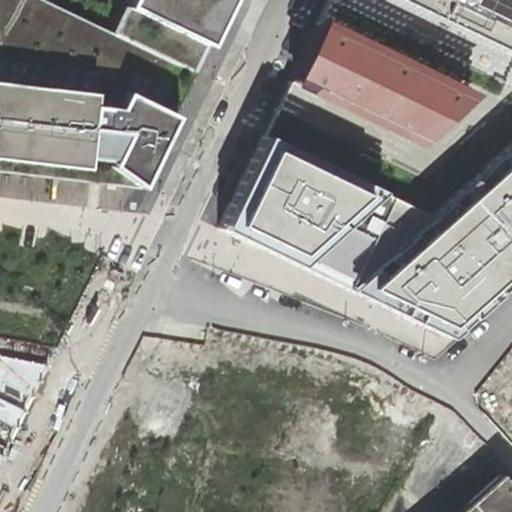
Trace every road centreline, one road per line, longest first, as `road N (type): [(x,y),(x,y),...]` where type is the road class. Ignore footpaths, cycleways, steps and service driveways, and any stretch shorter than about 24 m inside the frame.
road 1 (residential): [(442,378),(168,242),(287,0)]
road 2 (unknown): [(36,511),(168,242)]
